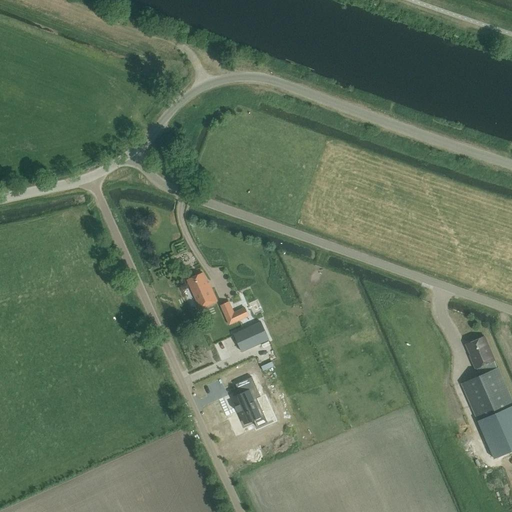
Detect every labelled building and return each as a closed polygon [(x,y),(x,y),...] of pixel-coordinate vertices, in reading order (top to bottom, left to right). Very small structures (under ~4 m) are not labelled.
[(210,288),(203,272),(188,279),(200,308),(217,300),(212,287),(210,288)] [(182,321),(177,306),(179,306),(175,293),(162,297),(170,324),(182,321)] [(234,311),(230,301),(220,305),(229,324),(249,316),(245,307),(234,311)] [(261,321),(234,334),(242,352),(269,340),(261,321)] [(497,367),(494,360),(495,360),(485,336),(467,344),(474,360),(473,360),(476,368),(482,365),(485,372),(462,383),(478,420),(511,405),(511,399),(498,367),(497,367)] [(193,371),(198,384),(226,373),(223,366),(214,369),(212,364),(193,371)] [(255,373),(239,380),(243,390),(236,393),(240,402),(239,403),(241,408),(242,407),(248,420),(257,416),(260,423),(271,419),(260,395),(264,393),(255,373)]
